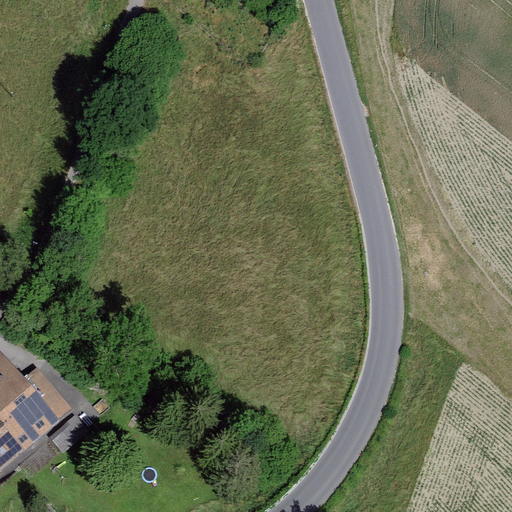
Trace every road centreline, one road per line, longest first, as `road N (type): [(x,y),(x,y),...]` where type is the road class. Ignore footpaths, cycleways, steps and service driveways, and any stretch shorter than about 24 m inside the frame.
road 1 (tertiary): [(319,0),(378,221),(388,314),(368,407),(324,480),(292,511)]
road 2 (unclassified): [(137,0),(56,237),(27,291),(0,320)]
